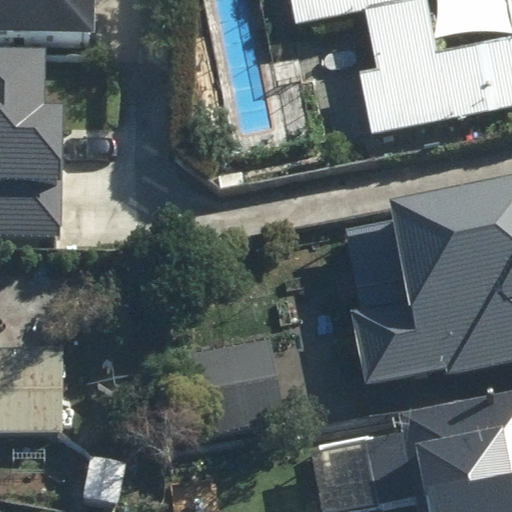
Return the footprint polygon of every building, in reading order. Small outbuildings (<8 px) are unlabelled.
[(0,0),(0,59),(83,64),(86,0),(0,0)] [(511,0),(284,0),(293,43),(363,30),(374,86),(362,88),(374,150),(511,123),(511,0)] [(0,261),(45,263),(51,142),(34,141),(37,84),(0,81),(0,261)] [(430,313),(346,329),(361,407),(511,378),(511,204),(413,222),(430,313)] [(0,460),(57,463),(61,362),(0,359),(0,460)] [(266,362),(171,381),(185,455),(281,436),(266,362)] [(356,454),(364,511),(511,511),(511,406),(395,424),(399,448),(356,454)] [(119,511),(126,470),(87,464),(79,511),(119,511)]
